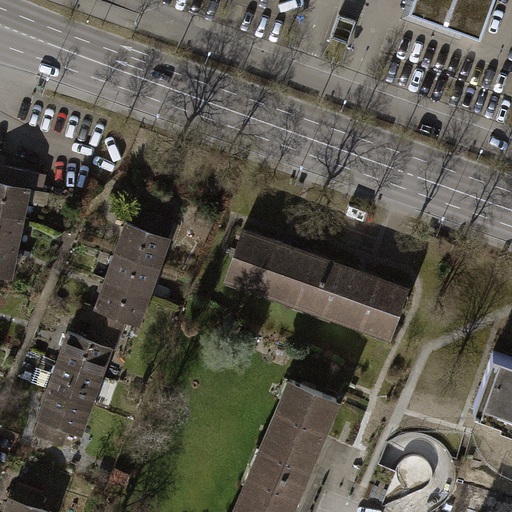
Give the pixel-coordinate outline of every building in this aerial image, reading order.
[(410,0),(406,13),(476,38),(489,0),(410,0)] [(355,23),(340,18),(332,39),(347,44),(355,23)] [(0,212),(23,217),(29,189),(42,192),(44,175),(2,165),(0,176),(0,212)] [(0,212),(0,242),(17,246),(23,217),(0,212)] [(170,221),(145,212),(139,228),(164,237),(170,221)] [(122,324),(139,329),(173,240),(164,237),(139,228),(126,224),(93,314),(96,315),(122,324)] [(239,229),(222,276),(306,306),(323,259),(239,229)] [(0,273),(11,276),(17,246),(0,242),(0,273)] [(323,259),(306,306),(386,335),(403,288),(323,259)] [(122,324),(96,315),(92,326),(118,335),(122,324)] [(118,335),(92,326),(86,344),(112,353),(118,335)] [(65,336),(36,422),(62,431),(83,438),(112,353),(86,344),(65,336)] [(470,404),(511,419),(511,358),(490,350),(470,404)] [(292,511),(340,405),(286,382),(228,511),(292,511)] [(31,437),(57,445),(62,431),(36,422),(31,437)] [(41,511),(47,495),(17,483),(11,499),(41,511)] [(45,511),(41,511),(11,499),(6,511),(45,511)]
